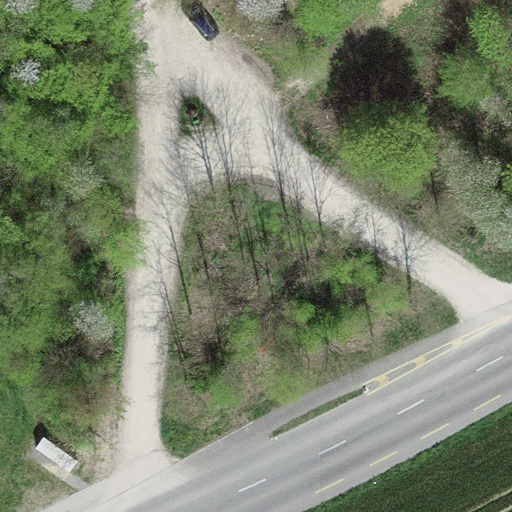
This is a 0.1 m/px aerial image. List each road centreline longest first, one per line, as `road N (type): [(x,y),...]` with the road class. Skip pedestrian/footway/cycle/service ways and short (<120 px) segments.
road 1 (track): [(150,20),(156,191),(138,511)]
road 2 (track): [(150,20),(252,134),(385,236),(511,307)]
road 3 (tertiary): [(186,511),(511,351)]
